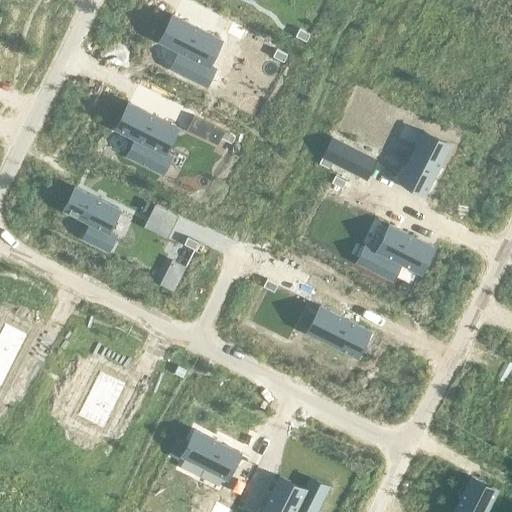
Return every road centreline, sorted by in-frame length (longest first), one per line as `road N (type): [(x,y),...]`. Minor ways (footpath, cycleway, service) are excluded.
road 1 (residential): [(401,449),(511,231)]
road 2 (residential): [(194,342),(401,449)]
road 3 (residential): [(0,241),(194,342)]
road 4 (residential): [(91,0),(0,192)]
